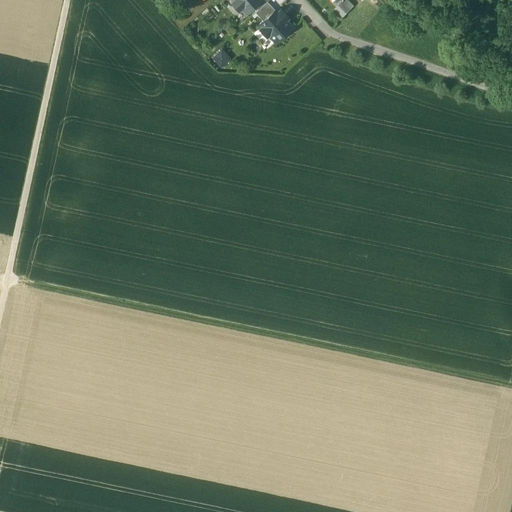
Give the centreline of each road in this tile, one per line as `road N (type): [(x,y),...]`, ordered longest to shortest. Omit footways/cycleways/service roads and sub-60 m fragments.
road 1 (track): [(511,387),(0,279)]
road 2 (track): [(67,0),(0,312)]
road 3 (residential): [(298,0),(334,36),(511,92)]
